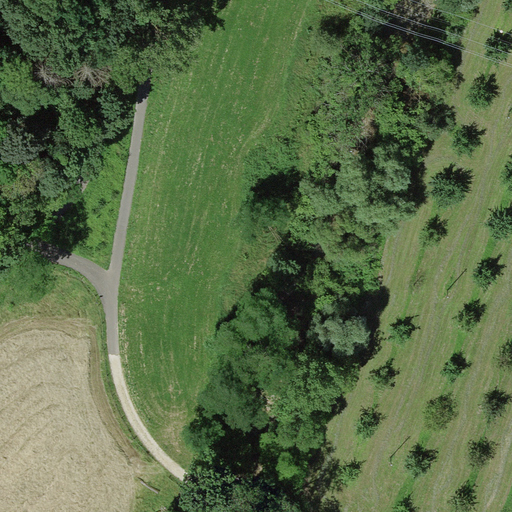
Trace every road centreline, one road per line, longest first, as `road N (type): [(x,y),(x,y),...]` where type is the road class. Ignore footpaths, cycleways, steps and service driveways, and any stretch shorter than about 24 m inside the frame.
road 1 (track): [(252,511),(208,494),(148,448),(116,386),(111,304),(155,4)]
road 2 (track): [(156,0),(98,149),(0,257)]
road 3 (track): [(111,304),(92,274),(67,256),(37,249),(0,257)]
